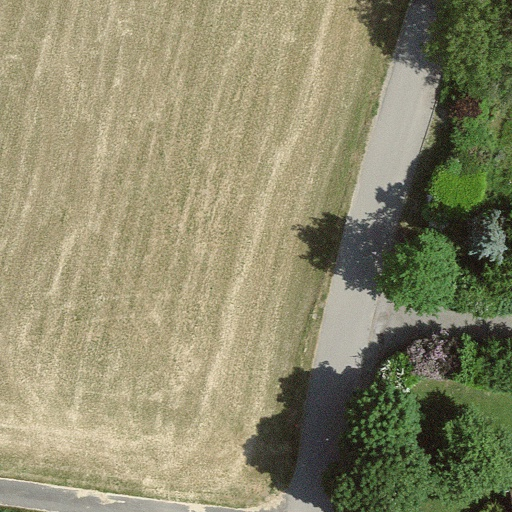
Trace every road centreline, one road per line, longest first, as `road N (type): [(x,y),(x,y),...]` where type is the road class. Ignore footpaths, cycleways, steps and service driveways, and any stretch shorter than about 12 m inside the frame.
road 1 (residential): [(314,511),(346,325),(434,0)]
road 2 (unclassified): [(0,493),(124,511)]
